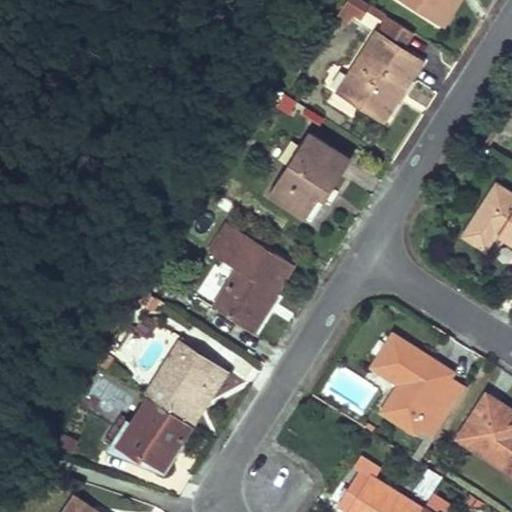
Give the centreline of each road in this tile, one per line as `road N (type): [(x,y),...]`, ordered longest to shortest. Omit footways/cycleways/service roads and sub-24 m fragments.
road 1 (residential): [(367,257),(227,459),(220,511)]
road 2 (residential): [(367,257),(495,42),(511,34)]
road 3 (residential): [(511,348),(367,257)]
